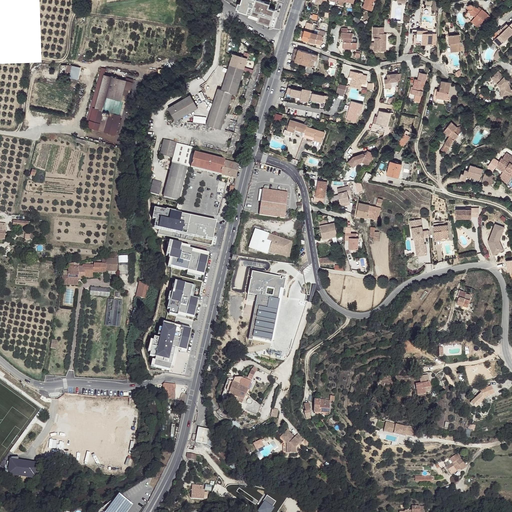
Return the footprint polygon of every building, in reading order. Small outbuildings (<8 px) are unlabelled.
[(238,5),(236,10),(238,11),(237,13),(246,15),(247,15),(258,18),(257,23),(269,27),(274,11),(268,9),(269,5),(255,1),(255,0),(241,0),(240,5),(238,5)] [(375,0),(366,0),(365,3),(366,4),(364,9),(372,12),(374,6),(373,5),(375,0)] [(474,21),(472,23),(479,29),(479,28),(482,30),(489,22),(487,20),(488,18),(480,12),(479,14),(473,9),(472,8),(471,8),(470,8),(469,8),(469,9),(468,9),(468,10),(467,10),(468,11),(468,12),(468,13),(475,18),(474,21)] [(501,28),(493,36),(501,45),(511,34),(511,28),(509,26),(508,24),(503,30),(501,28)] [(313,29),(306,26),(305,31),(303,37),(303,40),(309,41),(312,33),(313,30),(313,29)] [(376,35),(377,35),(377,39),(377,43),(376,50),(376,51),(389,52),(390,34),(387,34),(387,28),(376,28),(376,35)] [(428,30),(414,29),(413,43),(436,45),(437,34),(428,33),(428,30)] [(319,32),(316,31),(315,34),(312,33),(309,41),(322,45),(325,32),(320,30),(319,32)] [(348,33),(342,33),(342,38),(345,38),(345,42),(346,43),(346,48),(353,49),(354,43),(354,34),(352,34),(351,34),(348,33)] [(459,34),(450,35),(452,53),(462,52),(459,34)] [(308,52),(300,50),(296,62),(304,64),(308,52)] [(319,56),(308,52),(304,64),(307,65),(313,67),(315,60),(317,61),(319,56)] [(248,58),(234,53),(223,89),(219,88),(208,123),(223,128),(232,95),(236,97),(248,58)] [(338,61),(322,55),(322,58),(330,61),(330,62),(337,64),(338,61)] [(61,73),(70,74),(70,64),(61,64),(61,73)] [(313,67),(307,65),(305,72),(313,75),(315,68),(313,67)] [(363,76),(352,72),(350,78),(353,79),(351,87),(361,90),(362,86),(366,87),(368,79),(365,78),(363,76)] [(389,77),(386,78),(387,82),(390,82),(390,81),(400,81),(400,74),(389,73),(389,77)] [(427,75),(420,73),(418,80),(415,80),(413,87),(411,94),(418,96),(422,97),(427,75)] [(105,74),(98,100),(112,104),(115,95),(122,97),(127,80),(105,74)] [(495,75),(491,79),(500,87),(501,94),(509,91),(508,86),(506,85),(508,82),(499,74),(496,76),(495,75)] [(437,91),(436,94),(441,93),(443,100),(445,100),(447,100),(449,83),(439,82),(438,91),(437,91)] [(509,91),(501,94),(502,97),(511,95),(508,82),(506,85),(508,86),(509,91)] [(348,86),(339,84),(337,93),(336,96),(345,99),(348,86)] [(304,91),(289,87),(288,93),(302,97),(302,99),(310,101),(310,100),(314,100),(314,102),(329,106),(330,98),(315,94),(316,93),(304,90),(304,91)] [(191,94),(169,107),(177,120),(199,107),(191,94)] [(93,107),(88,126),(99,129),(104,110),(110,112),(112,104),(98,100),(96,107),(93,107)] [(366,104),(354,102),(353,107),(356,108),(353,121),(360,123),(362,114),(364,114),(366,104)] [(390,113),(379,110),(378,116),(376,124),(386,126),(390,113)] [(110,112),(105,131),(115,133),(116,133),(121,115),(110,112)] [(307,124),(290,120),(287,130),(301,134),(301,136),(304,137),(307,127),(307,124)] [(458,128),(451,122),(445,130),(451,135),(445,143),(448,144),(450,146),(458,134),(455,131),(458,128)] [(386,126),(376,124),(373,123),(371,128),(385,131),(386,126)] [(324,132),(307,127),(304,137),(321,142),(324,132)] [(409,137),(403,134),(398,145),(404,148),(409,137)] [(164,139),(161,154),(169,156),(172,157),(171,162),(173,162),(164,196),(179,200),(188,167),(191,167),(191,166),(195,154),(195,153),(196,148),(190,147),(177,143),(177,142),(164,139)] [(354,156),(348,161),(352,165),(354,163),(362,160),(362,161),(369,165),(375,155),(368,150),(367,152),(366,154),(364,153),(354,156)] [(501,157),(496,166),(503,170),(505,168),(511,172),(511,158),(511,159),(511,158),(511,155),(506,151),(502,158),(501,157)] [(239,165),(195,154),(191,166),(191,167),(192,168),(228,176),(236,178),(239,165)] [(394,163),(390,162),(387,175),(398,178),(401,165),(397,164),(394,163)] [(475,166),(469,165),(467,171),(464,170),(463,174),(461,173),(459,178),(465,180),(466,175),(480,179),(483,169),(478,167),(478,165),(476,164),(475,166)] [(489,175),(485,173),(483,179),(487,180),(486,184),(491,185),(494,175),(490,174),(489,175)] [(326,182),(318,180),(315,197),(323,198),(326,182)] [(348,184),(336,187),(339,202),(343,201),(348,200),(346,194),(351,193),(348,184)] [(288,192),(263,189),(259,214),(285,218),(288,192)] [(381,208),(357,203),(356,216),(378,220),(381,208)] [(212,244),(216,219),(166,209),(155,206),(152,216),(157,217),(154,227),(159,229),(158,233),(212,244)] [(466,210),(456,210),(456,218),(466,219),(472,218),(472,208),(466,209),(466,210)] [(328,217),(318,220),(323,239),(338,236),(334,223),(329,224),(328,217)] [(421,219),(411,220),(414,256),(426,255),(425,237),(429,237),(428,230),(422,230),(421,219)] [(448,225),(434,226),(435,238),(445,237),(446,240),(449,240),(448,225)] [(505,229),(495,226),(489,242),(490,243),(488,244),(494,256),(504,252),(500,242),(505,229)] [(282,239),(255,230),(250,248),(269,254),(269,253),(276,255),(280,252),(282,253),(287,258),(292,254),(293,244),(281,241),(282,239)] [(374,232),(370,232),(370,236),(373,236),(373,241),(379,240),(379,232),(374,232)] [(358,238),(356,238),(356,233),(345,233),(345,240),(348,240),(348,248),(358,248),(358,238)] [(182,242),(170,238),(166,255),(170,257),(167,266),(204,275),(209,251),(190,246),(190,244),(182,242)] [(130,255),(120,255),(119,274),(129,275),(130,255)] [(94,264),(94,271),(107,271),(107,270),(118,270),(119,258),(103,258),(103,263),(94,263),(94,264)] [(68,274),(68,277),(79,276),(79,273),(81,273),(81,266),(78,266),(78,263),(69,263),(68,271),(64,271),(64,274),(68,274)] [(81,266),(81,273),(85,273),(85,276),(93,276),(93,271),(93,266),(83,266),(81,266)] [(286,278),(252,272),(248,294),(258,296),(250,337),(273,341),(281,299),(279,299),(281,289),(284,289),(286,278)] [(68,274),(64,274),(64,284),(79,285),(79,278),(68,278),(68,277),(68,274)] [(141,279),(134,296),(143,299),(150,283),(141,279)] [(186,282),(175,279),(172,291),(170,291),(168,297),(170,298),(168,307),(171,308),(170,313),(177,315),(179,313),(194,317),(199,297),(190,295),(192,284),(186,282)] [(90,286),(90,294),(109,295),(110,287),(90,286)] [(467,293),(466,293),(464,298),(459,296),(457,303),(468,307),(472,295),(467,293)] [(107,297),(106,323),(121,324),(122,298),(107,297)] [(192,327),(163,320),(160,336),(155,335),(150,356),(153,357),(151,367),(173,371),(178,350),(186,352),(192,327)] [(255,373),(252,370),(246,375),(250,379),(255,373)] [(234,384),(232,384),(228,395),(243,400),(246,392),(246,389),(249,381),(242,378),(240,383),(241,384),(240,387),(239,386),(237,385),(234,384)] [(421,383),(415,384),(416,390),(425,388),(425,392),(431,391),(430,387),(429,381),(421,383)] [(163,383),(163,393),(166,393),(171,394),(172,394),(173,384),(163,383)] [(496,392),(493,385),(490,386),(481,390),(482,392),(484,398),(490,395),(496,392)] [(484,398),(482,392),(472,403),(477,408),(490,395),(484,398)] [(243,400),(228,395),(227,399),(242,404),(243,400)] [(316,399),(314,400),(313,412),(328,413),(329,404),(330,400),(320,399),(320,398),(316,398),(316,399)] [(474,430),(475,425),(466,423),(465,436),(469,437),(470,430),(474,430)] [(210,431),(199,428),(196,442),(206,444),(215,452),(218,449),(216,446),(214,442),(213,436),(213,431),(210,431)] [(288,429),(282,436),(288,442),(288,452),(297,452),(297,446),(301,441),(302,442),(305,438),(299,432),(296,436),(288,429)] [(466,468),(458,453),(450,458),(452,462),(452,463),(456,470),(461,468),(462,470),(466,468)] [(40,462),(9,458),(8,475),(37,479),(40,462)] [(456,470),(452,463),(447,466),(451,473),(456,470)] [(204,490),(212,490),(212,479),(204,479),(204,490)] [(191,485),(191,499),(207,498),(207,492),(203,492),(203,485),(191,485)] [(127,511),(132,505),(118,494),(104,511),(127,511)]
